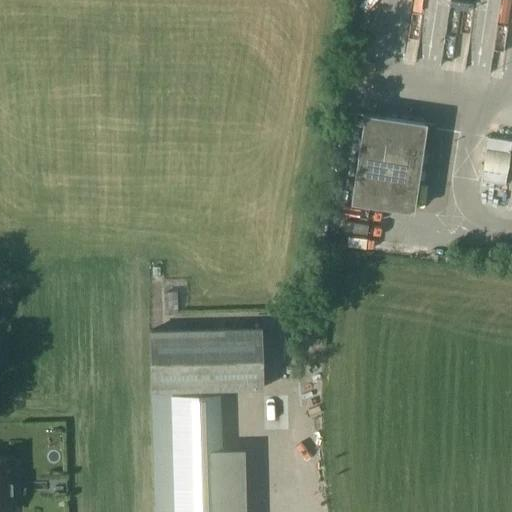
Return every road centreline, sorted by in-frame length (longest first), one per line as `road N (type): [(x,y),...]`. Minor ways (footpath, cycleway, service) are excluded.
road 1 (unclassified): [(511,239),(457,227),(437,200),(445,120),(472,87)]
road 2 (unclassified): [(472,87),(428,74),(434,0)]
